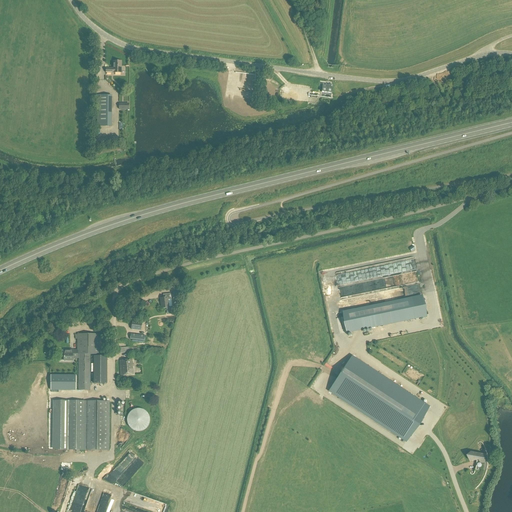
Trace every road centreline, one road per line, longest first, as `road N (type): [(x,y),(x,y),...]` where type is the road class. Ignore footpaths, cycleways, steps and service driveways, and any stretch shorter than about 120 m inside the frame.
road 1 (primary): [(0,270),(144,214),(511,122)]
road 2 (unclassified): [(113,387),(115,295),(124,285),(511,184)]
road 3 (unclassified): [(511,53),(401,80),(361,80),(129,47),(84,20),(69,0)]
road 4 (unknown): [(348,343),(320,390),(401,442),(430,434),(426,396),(358,353)]
road 5 (unknown): [(348,343),(432,319),(420,231),(474,195)]
